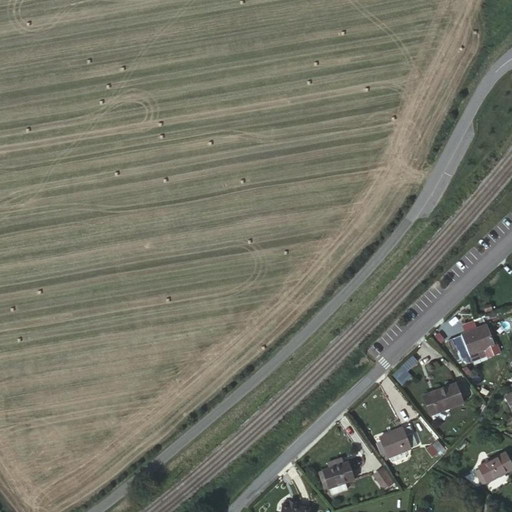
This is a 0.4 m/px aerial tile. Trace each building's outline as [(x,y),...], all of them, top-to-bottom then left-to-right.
[(496,348),(490,325),(460,332),(450,334),(456,358),(461,356),(496,348)] [(407,370),(417,360),(411,355),(391,374),(402,385),(411,375),(407,370)] [(463,404),(457,384),(424,394),(432,415),(463,404)] [(376,439),(377,446),(383,445),(385,454),(416,446),(411,425),(379,433),(379,439),(376,439)] [(432,447),(436,455),(443,450),(439,443),(432,447)] [(489,483),(511,471),(511,466),(508,457),(482,468),(489,483)] [(354,483),(349,465),(324,472),(329,490),(354,483)] [(372,473),(382,490),(394,482),(384,466),(372,473)]
